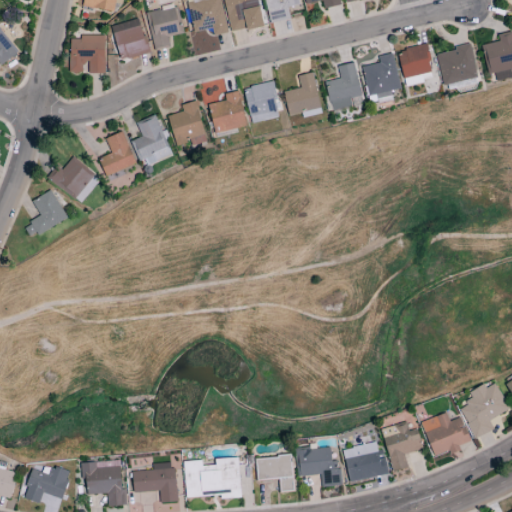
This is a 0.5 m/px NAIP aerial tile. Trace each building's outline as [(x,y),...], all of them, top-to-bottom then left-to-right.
[(82,0),(82,6),(112,13),(114,0),(82,0)] [(219,0),(191,0),(192,2),(186,3),(192,33),(211,29),(213,36),(227,33),(219,0)] [(223,0),(230,33),(262,26),(257,0),(223,0)] [(264,0),(269,24),(289,20),(287,8),(298,5),(297,0),(264,0)] [(340,5),(338,0),(303,0),(304,5),(321,1),(323,10),(340,5)] [(182,34),(176,7),(145,14),(154,50),(169,46),(167,37),(182,34)] [(110,26),(119,61),(148,54),(139,19),(110,26)] [(0,66),(17,52),(0,30),(0,66)] [(482,45),(487,75),(494,74),(496,81),(511,78),(510,69),(511,68),(511,34),(511,32),(497,35),(498,42),(482,45)] [(105,73),(105,36),(79,36),(79,39),(69,39),(69,73),(82,73),(82,64),(87,64),(88,74),(105,73)] [(405,87),(424,83),(423,78),(432,76),(425,45),(397,51),(405,87)] [(477,78),(469,45),(434,53),(442,86),(477,78)] [(399,89),(392,53),(377,56),(378,63),(361,67),(367,97),(375,95),(376,99),(391,96),(390,91),(399,89)] [(351,107),(349,99),(360,97),(353,63),(337,66),(339,79),(325,82),(331,111),(351,107)] [(297,76),(300,89),(283,92),(288,117),(302,114),(303,117),(320,113),(312,73),(297,76)] [(251,124),(280,117),(270,82),(242,89),(251,124)] [(245,127),(238,91),(224,94),(225,101),(208,104),(214,134),(245,127)] [(166,116),(176,146),(189,142),(191,148),(207,143),(195,101),(180,106),(182,112),(166,116)] [(171,156),(154,115),(135,123),(141,137),(132,140),(143,168),(171,156)] [(105,139),(111,154),(98,159),(105,176),(135,165),(122,132),(105,139)] [(70,159),(63,170),(55,165),(45,181),(83,203),(99,177),(70,159)] [(66,217),(49,191),(31,202),(40,217),(23,228),(31,240),(66,217)] [(457,408),(474,440),(493,430),(488,421),(509,410),(494,383),(486,388),(484,384),(468,392),(472,400),(457,408)] [(469,442),(460,418),(449,422),(445,413),(420,422),(432,457),(447,452),(449,455),(459,451),(457,446),(469,442)] [(391,473),(407,469),(404,455),(422,450),(416,429),(408,431),(406,424),(380,430),(391,473)] [(387,476),(384,458),(377,459),(375,444),(343,449),(347,482),(387,476)] [(321,488),(341,486),(338,462),(331,462),(329,448),(294,452),(297,477),(320,475),(321,488)] [(255,458),(256,481),(278,480),(279,493),(292,492),(291,457),(255,458)] [(239,498),(237,458),(214,459),(215,466),(201,467),(201,461),(183,462),(185,498),(220,496),(220,499),(239,498)] [(80,464),(81,480),(85,480),(86,495),(106,494),(107,507),(126,506),(125,490),(121,490),(119,461),(97,462),(80,464)] [(158,492),(159,503),(175,502),(174,463),(151,464),(151,471),(131,472),(132,493),(158,492)] [(23,499),(38,504),(42,493),(61,500),(69,473),(44,465),(41,473),(32,470),(23,499)] [(17,474),(0,468),(0,496),(9,499),(17,474)]
